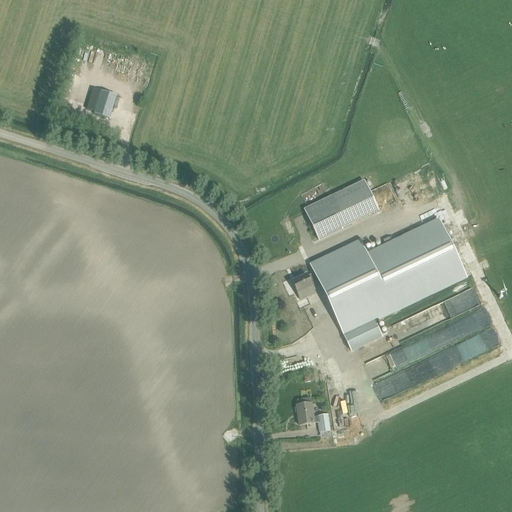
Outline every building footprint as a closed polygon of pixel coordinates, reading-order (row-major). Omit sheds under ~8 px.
[(101,92),(94,115),(111,120),(118,97),(101,92)] [(365,183),(305,212),(318,241),(319,240),(318,238),(341,227),(342,229),(378,212),(365,183)] [(310,267),(313,272),(314,274),(320,287),(351,352),(381,337),(374,322),(466,278),(439,221),(367,256),(361,243),(310,267)] [(307,277),(306,275),(291,282),(298,295),(299,294),(302,300),(315,294),(314,290),(320,287),(314,274),(307,277)] [(331,431),(328,414),(314,417),(311,398),(298,400),(299,405),(296,405),(297,406),(295,407),(295,412),(298,413),(300,425),(318,422),(320,433),(331,431)]
